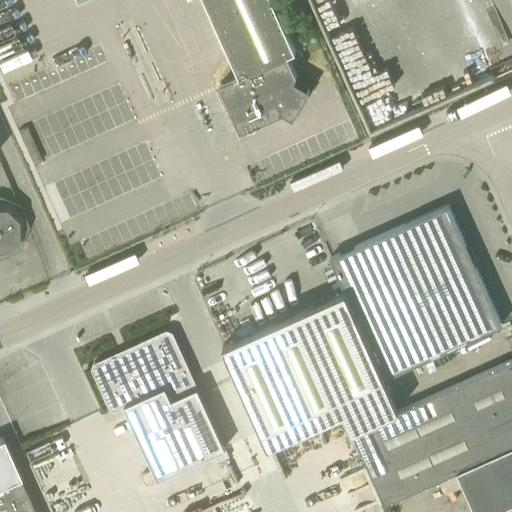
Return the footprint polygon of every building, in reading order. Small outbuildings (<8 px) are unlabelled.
[(207,0),(241,75),(220,84),(241,130),(283,111),(285,112),(287,109),(294,113),(292,116),(294,117),(312,87),(294,80),(297,74),(288,54),(296,50),(273,0),(207,0)] [(0,256),(20,247),(28,225),(19,204),(0,196),(0,256)] [(277,465),(353,430),(399,409),(385,377),(502,324),(448,204),(331,257),(346,290),(223,345),(277,465)] [(116,409),(125,405),(159,477),(225,447),(172,331),(167,329),(95,363),(93,368),(111,407),(116,409)] [(511,359),(399,409),(353,430),(385,504),(458,471),(476,511),(492,511),(511,503),(511,359)] [(0,440),(0,511),(35,511),(2,439),(0,440)]
